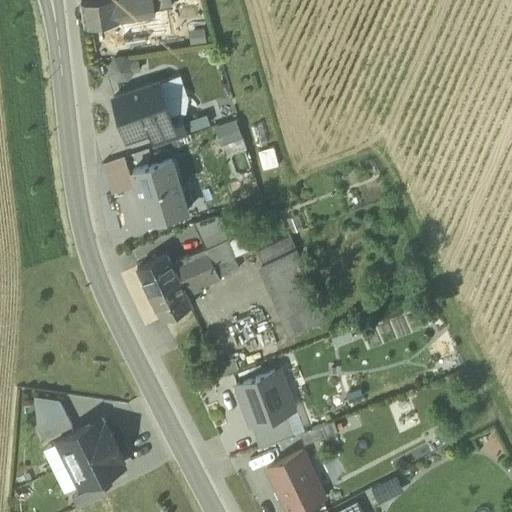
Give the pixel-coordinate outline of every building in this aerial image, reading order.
[(84,26),(121,21),(154,16),(153,10),(151,0),(93,0),(81,2),(84,26)] [(151,0),(153,10),(167,8),(171,7),(169,0),(151,0)] [(153,10),(154,16),(155,22),(146,23),(148,39),(170,35),(168,20),(167,8),(153,10)] [(124,42),(148,39),(146,23),(155,22),(154,16),(121,21),(124,42)] [(205,28),(188,30),(190,45),(207,42),(205,28)] [(111,75),(118,80),(127,79),(132,71),(139,71),(138,62),(131,63),(124,58),(115,59),(110,66),(111,75)] [(180,74),(159,81),(171,117),(181,114),(186,112),(188,96),(180,74)] [(128,127),(139,133),(148,129),(173,121),(171,117),(159,81),(114,97),(122,120),(125,119),(128,127)] [(148,129),(154,146),(188,134),(184,122),(181,114),(171,117),(173,121),(148,129)] [(207,114),(184,122),(188,134),(211,126),(207,114)] [(243,137),(238,118),(215,126),(221,144),(223,143),(243,137)] [(243,137),(223,143),(227,155),(246,148),(243,137)] [(272,146),(257,150),(261,168),(276,164),(272,146)] [(124,155),(102,163),(112,193),(134,185),(124,155)] [(171,157),(132,169),(149,222),(187,210),(171,157)] [(194,221),(201,236),(220,226),(214,214),(194,221)] [(256,247),(274,241),(267,223),(250,230),(256,247)] [(206,246),(213,263),(234,256),(226,239),(220,226),(201,236),(205,246),(206,246)] [(241,233),(226,239),(234,256),(248,250),(241,233)] [(257,249),(293,333),(325,320),(289,235),(257,249)] [(174,266),(179,278),(195,271),(213,263),(206,246),(205,246),(176,259),(179,264),(174,266)] [(137,266),(150,293),(179,278),(174,266),(167,252),(137,266)] [(239,268),(234,256),(213,263),(195,271),(200,282),(202,286),(239,268)] [(200,282),(195,271),(179,278),(185,289),(190,287),(192,292),(203,287),(202,286),(200,282)] [(185,289),(179,278),(150,293),(163,319),(192,304),(185,289)] [(350,329),(332,336),(335,346),(353,339),(350,329)] [(238,370),(233,357),(216,364),(221,376),(238,370)] [(285,411),(294,408),(286,386),(281,388),(274,369),(236,383),(244,404),(249,403),(256,421),(256,422),(285,411)] [(39,428),(67,414),(59,398),(35,395),(39,428)] [(296,407),(294,408),(285,411),(294,435),(300,433),(305,431),(296,407)] [(256,422),(256,421),(251,423),(260,447),(294,435),(285,411),(256,422)] [(39,428),(44,439),(73,425),(67,414),(39,428)] [(60,447),(68,463),(115,440),(106,421),(103,422),(101,417),(59,438),(60,440),(63,446),(60,447)] [(300,433),(304,444),(338,431),(334,420),(305,431),(300,433)] [(63,446),(60,440),(43,448),(54,470),(68,463),(60,447),(63,446)] [(124,459),(115,440),(68,463),(76,479),(78,477),(82,485),(124,465),(121,460),(124,459)] [(267,467),(288,511),(292,511),(325,496),(303,450),(267,467)] [(403,489),(396,474),(372,487),(379,502),(403,489)] [(72,497),(78,507),(106,493),(101,483),(72,497)] [(363,511),(357,499),(332,511),(363,511)]
